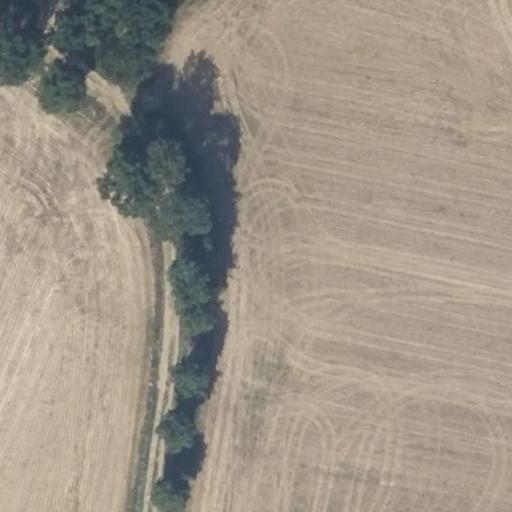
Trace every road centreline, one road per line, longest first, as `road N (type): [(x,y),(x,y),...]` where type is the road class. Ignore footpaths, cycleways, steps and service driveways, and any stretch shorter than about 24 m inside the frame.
road 1 (track): [(160,511),(184,309),(146,142),(117,67)]
road 2 (track): [(117,67),(0,15)]
